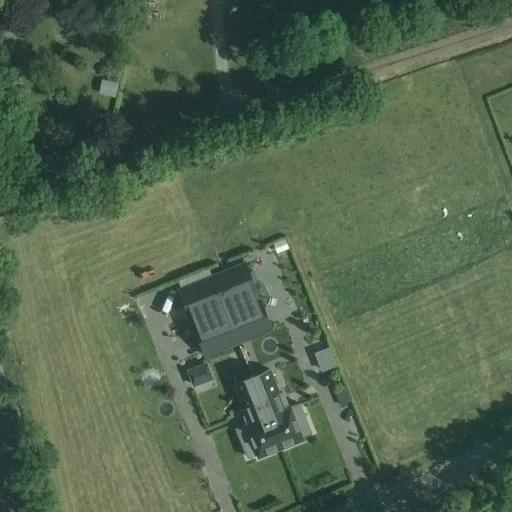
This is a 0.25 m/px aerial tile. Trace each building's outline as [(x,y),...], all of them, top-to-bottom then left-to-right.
[(246,264),(213,277),(239,342),(272,329),(261,301),(257,302),(254,293),(257,292),(246,264)] [(205,355),(239,342),(213,277),(179,290),(191,318),(194,317),(198,326),(194,327),(205,355)] [(302,348),(312,345),(304,318),(294,321),(302,348)] [(212,378),(206,364),(188,371),(194,385),(212,378)] [(311,432),(300,404),(289,408),(283,393),(279,394),(269,369),(252,376),(281,449),(303,440),(302,436),(311,432)] [(281,449),(252,376),(235,382),(245,408),(241,409),(247,425),(237,429),(248,457),(257,454),(259,457),(281,449)] [(156,378),(132,385),(136,398),(161,391),(156,378)]
